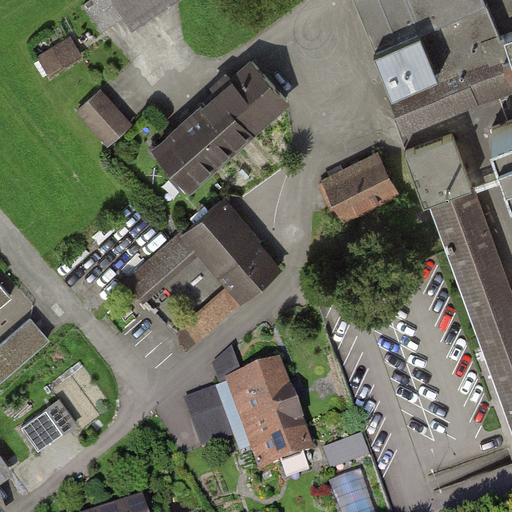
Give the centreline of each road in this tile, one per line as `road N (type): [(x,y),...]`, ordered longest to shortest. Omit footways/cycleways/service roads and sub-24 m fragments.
road 1 (residential): [(164,389),(293,284),(301,269),(295,223),(340,0)]
road 2 (residential): [(164,389),(72,304),(0,220)]
road 3 (residential): [(19,511),(164,389)]
